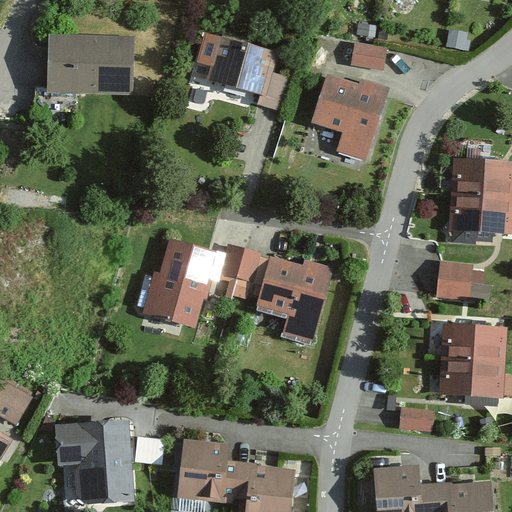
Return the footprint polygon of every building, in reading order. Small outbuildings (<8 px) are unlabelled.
[(376,25),(358,23),(357,33),(375,36),(376,25)] [(467,32),(450,30),(447,47),(468,51),(470,40),(466,39),(467,32)] [(132,35),(48,34),(47,91),(132,92),(132,35)] [(219,34),(207,78),(259,92),(257,100),(284,107),(293,75),(273,70),(278,50),(219,34)] [(357,43),(353,63),(382,67),(385,48),(357,43)] [(361,87),(329,78),(317,120),(347,129),(341,147),(365,155),(385,89),(362,82),(361,87)] [(511,232),(511,163),(457,159),(451,227),(456,228),(455,240),(492,243),(493,231),(511,233),(511,232)] [(49,222),(0,222),(0,274),(5,274),(5,296),(49,295),(49,222)] [(155,272),(144,311),(193,325),(213,252),(171,241),(162,274),(155,272)] [(231,246),(224,273),(232,276),(229,290),(247,295),(258,253),(231,246)] [(269,259),(258,302),(292,310),(288,329),(313,336),(330,270),(305,263),(302,268),(269,259)] [(482,269),(437,266),(434,302),(467,305),(469,286),(480,287),(482,269)] [(503,331),(437,329),(435,401),(511,404),(511,379),(502,380),(503,331)] [(0,384),(0,411),(18,421),(29,401),(0,384)] [(432,412),(403,409),(402,427),(430,430),(432,412)] [(56,419),(46,415),(41,428),(51,431),(56,419)] [(124,423),(59,428),(61,459),(81,458),(84,497),(130,494),(124,423)] [(0,456),(9,440),(0,434),(0,456)] [(164,439),(138,436),(135,461),(162,463),(164,439)] [(226,449),(186,445),(181,489),(248,496),(246,511),(290,511),(295,470),(225,462),(226,449)] [(418,466),(374,470),(376,511),(490,511),(488,486),(420,490),(418,466)]
